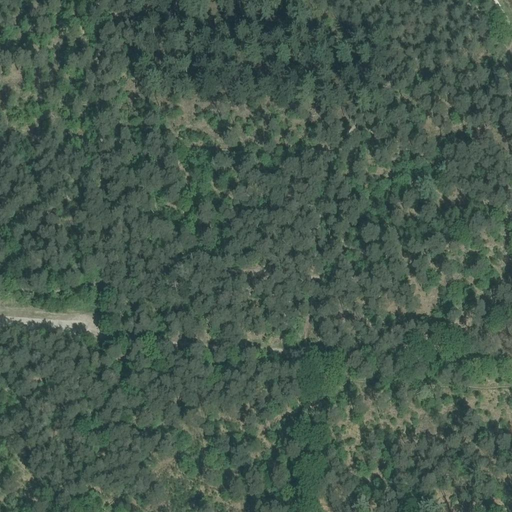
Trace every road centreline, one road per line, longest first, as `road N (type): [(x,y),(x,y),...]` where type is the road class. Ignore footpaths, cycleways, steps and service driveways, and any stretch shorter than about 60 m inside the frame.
road 1 (unknown): [(106,283),(142,310),(151,355),(349,385),(330,449),(327,511)]
road 2 (track): [(170,338),(511,362)]
road 3 (track): [(319,352),(291,511)]
